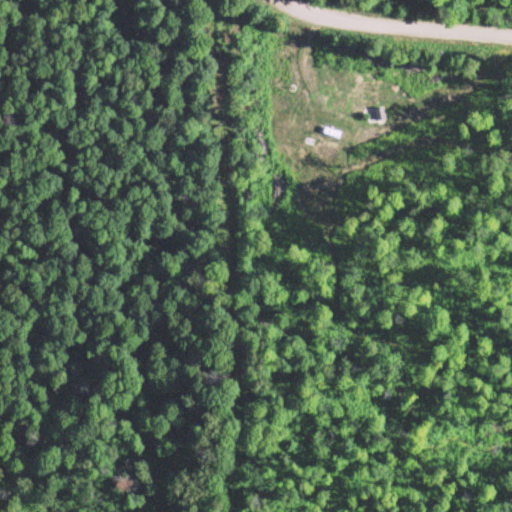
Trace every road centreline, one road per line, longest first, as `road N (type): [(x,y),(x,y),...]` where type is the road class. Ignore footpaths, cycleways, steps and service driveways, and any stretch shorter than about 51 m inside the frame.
road 1 (track): [(228,0),(214,61),(241,359),(231,511)]
road 2 (residential): [(511,34),(390,23),(290,0)]
